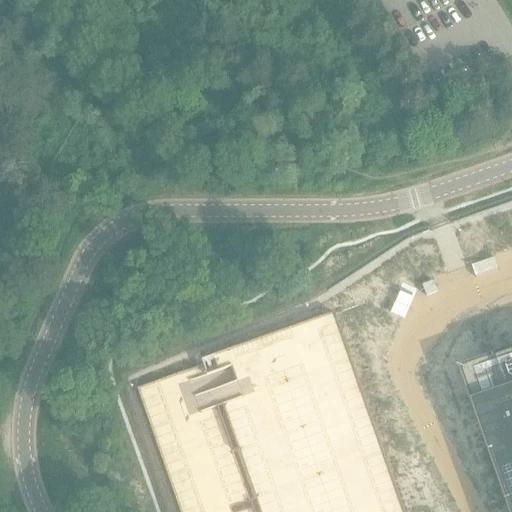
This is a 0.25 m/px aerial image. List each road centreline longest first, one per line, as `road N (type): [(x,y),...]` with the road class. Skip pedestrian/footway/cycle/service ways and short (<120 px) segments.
road 1 (unclassified): [(41,511),(25,468),(26,406),(77,269),(101,235),(159,213),(389,206),(511,165)]
road 2 (unknown): [(0,362),(50,289),(83,217),(118,198),(166,182),(301,184),(424,166),(511,140)]
